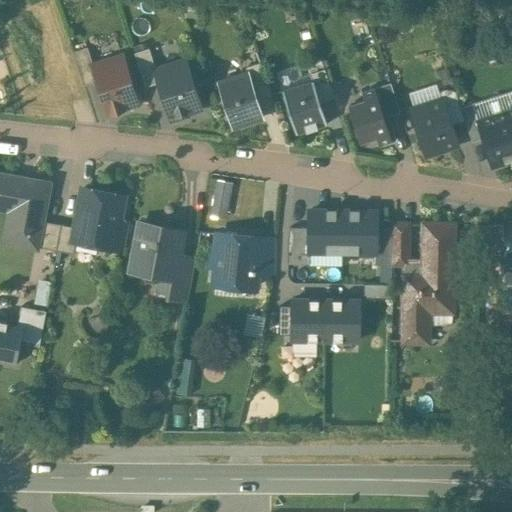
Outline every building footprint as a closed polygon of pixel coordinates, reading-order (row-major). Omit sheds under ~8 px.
[(88,48),(73,53),(83,86),(98,82),(93,66),(88,48)] [(148,49),(134,53),(145,88),(159,83),(155,70),(148,49)] [(123,57),(93,66),(98,82),(109,114),(139,104),(123,57)] [(185,60),(155,70),(159,83),(171,120),(188,114),(187,112),(200,108),(185,60)] [(245,65),(248,72),(249,72),(256,96),(270,91),(260,60),(245,65)] [(310,72),(312,79),(314,78),(321,101),(335,97),(325,67),(310,72)] [(248,72),(218,82),(233,126),(263,116),(256,96),(249,72),(248,72)] [(312,79),(283,88),(298,132),(328,122),(321,101),(314,78),(312,79)] [(364,99),(348,104),(360,142),(377,137),(380,145),(391,141),(386,121),(390,120),(388,113),(399,110),(391,83),(362,92),(364,99)] [(439,91),(441,99),(442,98),(451,125),(465,120),(464,119),(461,108),(455,91),(445,89),(439,91)] [(441,99),(412,108),(426,155),(457,145),(451,125),(442,98),(441,99)] [(472,104),(461,108),(464,119),(471,142),(484,138),(478,121),(472,104)] [(511,109),(478,121),(484,138),(492,165),(511,158),(511,109)] [(50,185),(0,175),(0,211),(18,215),(13,245),(38,249),(43,223),(50,185)] [(220,180),(213,215),(226,217),(232,183),(220,180)] [(78,229),(75,242),(80,243),(116,249),(125,199),(85,191),(78,229)] [(308,254),(343,255),(345,208),(310,207),(308,254)] [(343,255),(378,256),(380,209),(345,208),(343,255)] [(396,222),(395,262),(404,264),(407,264),(407,258),(410,222),(396,222)] [(423,258),(407,258),(407,264),(404,264),(405,341),(429,341),(428,325),(453,321),(453,242),(456,242),(456,225),(454,225),(454,222),(423,223),(423,258)] [(62,226),(43,223),(38,249),(57,252),(62,226)] [(183,230),(141,223),(133,271),(146,273),(146,276),(148,279),(156,281),(161,278),(161,276),(173,278),(174,278),(179,254),(183,230)] [(501,225),(479,225),(479,248),(501,248),(501,225)] [(78,229),(62,226),(57,252),(77,256),(80,243),(75,242),(78,229)] [(261,237),(220,232),(217,259),(220,260),(216,293),(237,296),(238,286),(256,288),(257,272),(261,237)] [(276,238),(261,237),(257,272),(276,275),(276,238)] [(196,258),(179,254),(174,278),(173,278),(169,297),(188,301),(196,258)] [(511,258),(504,258),(503,304),(511,303),(511,258)] [(390,294),(390,283),(364,282),(364,294),(390,294)] [(294,342),(328,342),(328,298),(295,298),(294,342)] [(328,342),(361,343),(362,299),(328,298),(328,342)] [(23,327),(20,343),(39,346),(46,311),(21,307),(17,326),(23,327)] [(0,361),(16,365),(20,343),(23,327),(17,326),(7,324),(7,322),(0,320),(0,361)]
